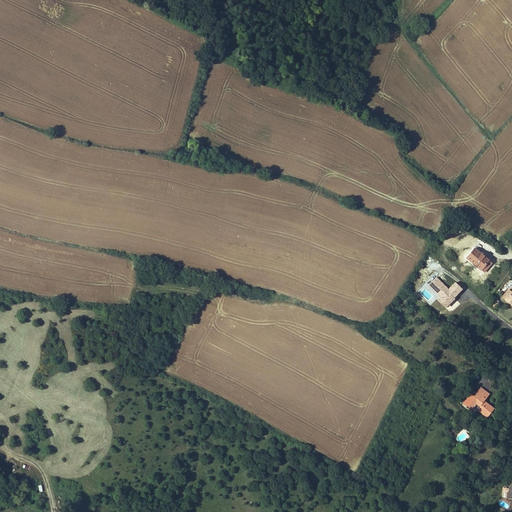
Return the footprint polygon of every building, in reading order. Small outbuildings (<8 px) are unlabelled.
[(484,256),(479,252),(474,248),(466,258),(478,268),(478,267),(481,270),(488,261),(485,258),(486,258),(484,256)] [(455,282),(448,288),(436,277),(426,287),(447,307),(463,290),(455,282)] [(505,299),(511,292),(509,290),(503,297),(505,299)] [(491,305),(496,309),(500,303),(496,299),(491,305)] [(482,401),(488,394),(481,388),(473,397),(472,399),(468,396),(466,400),(469,403),(467,406),(471,409),(476,403),(480,407),(478,410),(487,417),(493,408),(485,402),(485,403),(482,401)] [(511,476),(511,477),(511,482),(509,484),(509,488),(504,488),(503,497),(511,498),(511,476)]
